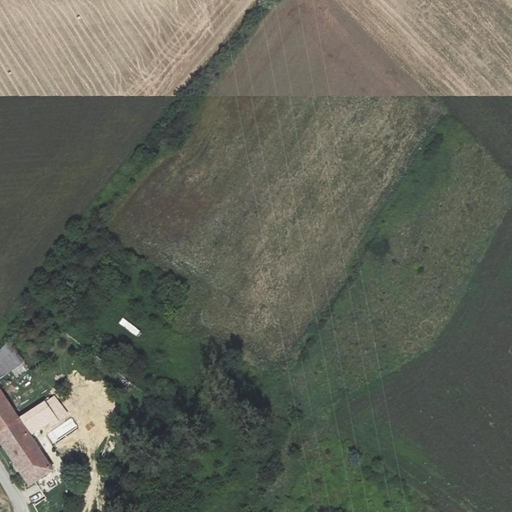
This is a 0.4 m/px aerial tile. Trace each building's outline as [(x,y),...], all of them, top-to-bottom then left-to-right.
[(0,373),(9,367),(20,359),(7,340),(0,348),(0,373)] [(20,359),(9,367),(14,375),(25,367),(20,359)] [(0,430),(18,418),(0,392),(0,430)] [(18,418),(0,430),(0,442),(27,483),(51,467),(23,426),(42,413),(48,421),(61,412),(50,395),(18,418)] [(35,505),(46,498),(40,488),(29,494),(35,505)]
